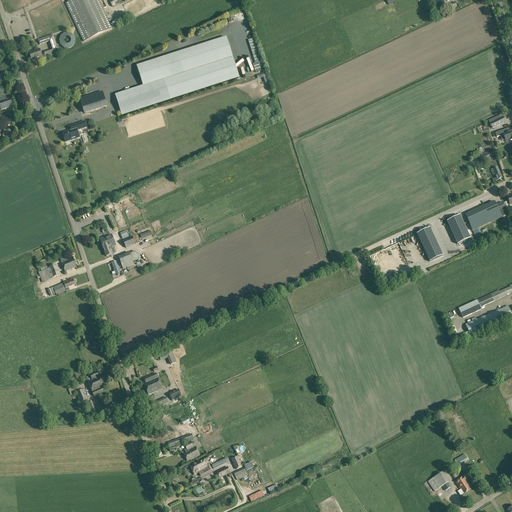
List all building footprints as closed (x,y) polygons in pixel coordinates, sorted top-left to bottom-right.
[(73,0),(66,3),(84,42),(112,28),(99,0),(73,0)] [(447,11),(457,7),(455,2),(445,6),(447,11)] [(50,41),(53,50),(54,55),(59,53),(53,35),(38,40),(40,45),(50,41)] [(137,66),(143,86),(116,95),(123,116),(239,78),(232,57),(226,37),(137,66)] [(40,49),(29,53),(32,61),(42,58),(43,59),(50,57),(48,52),(45,53),(45,54),(42,56),(40,49)] [(258,53),(252,55),(255,63),(261,61),(258,53)] [(258,62),(253,64),(255,72),(261,71),(258,62)] [(102,92),(80,99),(84,113),(107,106),(102,92)] [(0,97),(0,106),(1,110),(13,106),(10,99),(8,100),(6,96),(0,97)] [(490,124),(492,129),(506,122),(503,117),(490,124)] [(78,124),(79,130),(87,127),(85,121),(78,124)] [(77,128),(63,133),(66,142),(80,138),(77,128)] [(511,130),(503,133),(505,140),(509,138),(510,140),(511,138),(511,130)] [(483,154),(478,157),(481,162),(495,155),(493,152),(484,156),(483,154)] [(502,178),(497,167),(495,162),(490,164),(492,169),(490,170),(495,181),(497,180),(502,178)] [(116,201),(118,204),(129,199),(127,195),(116,201)] [(495,202),(465,216),(472,231),(502,218),(500,214),(506,212),(502,203),(496,205),(495,202)] [(460,215),(458,215),(458,216),(458,217),(447,222),(457,244),(470,239),(462,219),(462,218),(461,215),(460,215),(460,214),(460,215)] [(442,256),(430,228),(417,234),(429,262),(442,256)] [(120,233),(123,240),(129,237),(126,231),(120,233)] [(111,235),(106,237),(110,248),(115,246),(111,235)] [(113,254),(110,248),(106,237),(100,240),(107,257),(113,254)] [(126,249),(135,245),(132,237),(123,241),(126,249)] [(73,259),(62,263),(65,272),(76,268),(73,259)] [(120,272),(115,261),(111,263),(116,274),(120,272)] [(54,266),(52,267),(49,268),(53,278),(60,275),(57,265),(54,266)] [(53,278),(49,268),(48,269),(46,266),(40,268),(42,272),(41,272),(44,282),(53,278)] [(73,280),(64,283),(66,288),(75,285),(73,280)] [(62,284),(53,288),(56,295),(66,291),(62,284)] [(499,290),(477,301),(458,309),(458,310),(459,314),(460,313),(463,319),(481,310),(480,308),(493,302),(508,295),(507,295),(511,292),(511,284),(510,285),(510,287),(499,292),(499,290)] [(509,322),(511,320),(511,313),(511,314),(508,306),(485,316),(474,321),(465,325),(469,333),(462,335),(464,340),(471,337),(490,328),(490,329),(508,320),(509,322)] [(92,331),(82,334),(83,340),(94,337),(92,331)] [(160,361),(167,359),(169,365),(176,363),(171,348),(157,354),(160,361)] [(90,375),(92,379),(92,380),(88,382),(94,397),(104,392),(102,388),(104,387),(100,377),(99,378),(98,376),(97,372),(90,375)] [(162,390),(156,374),(144,379),(146,383),(144,384),(148,395),(162,390)] [(80,402),(75,388),(41,402),(47,416),(80,402)] [(172,401),(182,397),(179,390),(169,394),(172,401)] [(160,408),(168,404),(165,398),(157,402),(160,408)] [(185,418),(181,420),(183,425),(194,421),(192,416),(185,419),(185,418)] [(176,440),(167,443),(169,448),(176,446),(193,439),(191,434),(186,436),(176,440)] [(193,446),(191,441),(185,445),(187,450),(185,451),(186,452),(183,453),(188,462),(200,456),(196,447),(194,448),(193,446)] [(465,454),(458,458),(455,460),(458,466),(468,460),(465,454)] [(236,471),(242,467),(237,456),(231,460),(236,471)] [(199,473),(208,468),(205,462),(209,460),(207,457),(196,462),(199,468),(198,468),(198,469),(197,469),(199,473)] [(226,463),(228,460),(226,458),(219,461),(219,463),(212,466),(214,469),(226,463)] [(196,462),(190,466),(194,475),(199,473),(197,469),(198,469),(198,468),(199,468),(196,462)] [(251,462),(244,465),(247,471),(254,467),(251,462)] [(228,467),(217,472),(219,477),(230,472),(228,467)] [(233,473),(237,480),(247,476),(245,472),(246,472),(244,468),(233,473)] [(441,473),(428,482),(434,492),(442,487),(445,490),(445,491),(451,488),(450,486),(441,473)] [(466,475),(455,482),(461,491),(462,491),(464,494),(470,490),(468,486),(465,482),(469,479),(466,475)]
